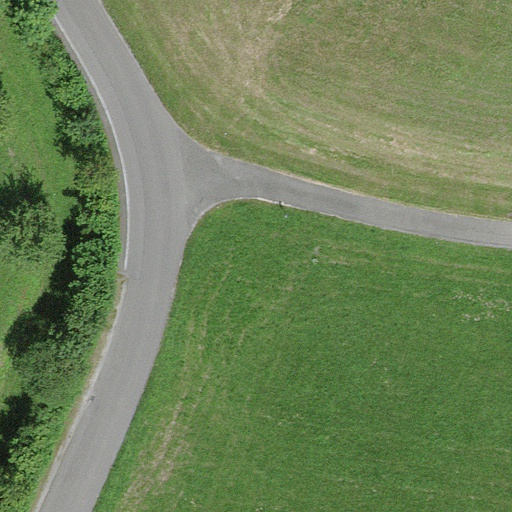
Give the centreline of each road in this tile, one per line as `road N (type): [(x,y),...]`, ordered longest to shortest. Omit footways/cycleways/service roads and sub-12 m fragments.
road 1 (unclassified): [(58,511),(143,325),(169,170),(75,0)]
road 2 (track): [(169,170),(511,226)]
